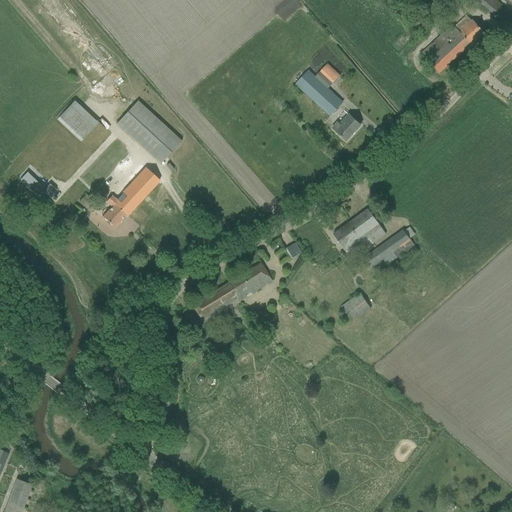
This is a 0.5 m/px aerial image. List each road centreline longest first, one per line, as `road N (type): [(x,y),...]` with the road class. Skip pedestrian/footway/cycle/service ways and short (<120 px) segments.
road 1 (unclassified): [(140,453),(167,413),(165,324),(181,282),(362,182),(511,47)]
road 2 (unclassified): [(140,453),(0,345)]
